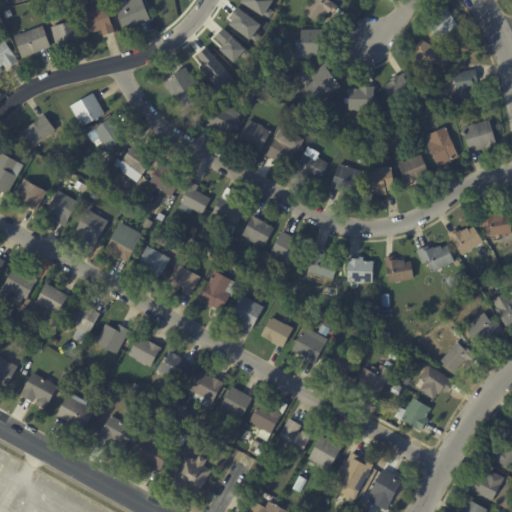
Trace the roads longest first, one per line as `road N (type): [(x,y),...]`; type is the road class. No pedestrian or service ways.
road 1 (residential): [(0,224),(440,468)]
road 2 (residential): [(119,64),(141,107),(170,135),(340,225),(398,224),(468,183),(511,175)]
road 3 (residential): [(0,110),(45,82),(159,48),(208,0)]
road 4 (residential): [(0,424),(157,511)]
road 5 (residential): [(511,368),(473,410),(416,511)]
